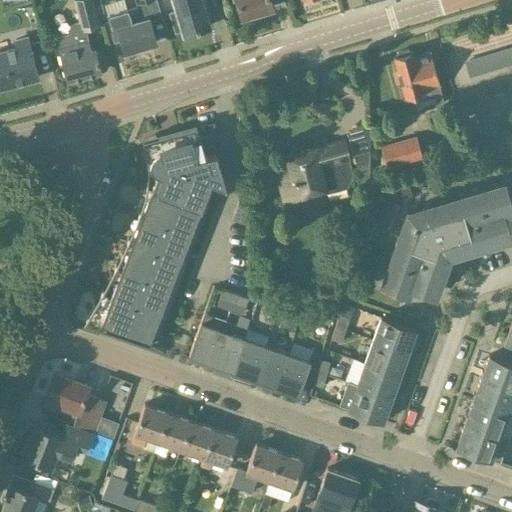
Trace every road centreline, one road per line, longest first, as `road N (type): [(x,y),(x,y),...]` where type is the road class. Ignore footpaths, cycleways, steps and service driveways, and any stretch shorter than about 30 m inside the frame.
road 1 (residential): [(407,467),(40,331)]
road 2 (tertiary): [(99,114),(449,0)]
road 3 (residential): [(407,467),(474,286),(511,276)]
road 4 (residential): [(40,331),(102,152),(99,114)]
